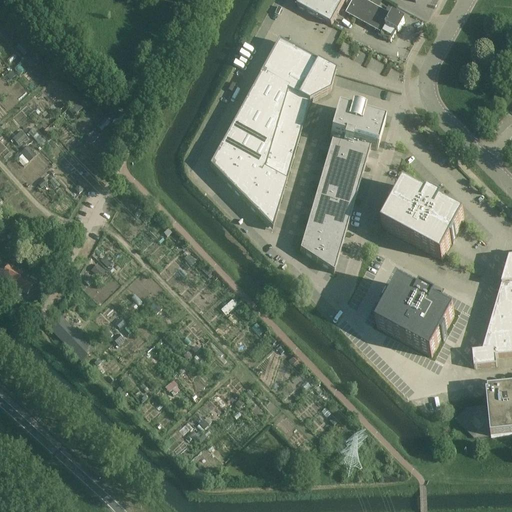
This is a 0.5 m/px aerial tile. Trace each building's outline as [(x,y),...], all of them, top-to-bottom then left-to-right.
[(332,27),(346,0),(301,0),(297,8),(332,27)] [(399,34),(406,21),(393,14),(391,16),(362,0),(353,0),(346,15),(379,34),(378,36),(391,43),(396,33),(399,34)] [(25,49),(28,46),(23,41),(16,49),(24,56),(28,53),(25,49)] [(272,232),(274,227),(293,160),(309,105),(330,94),(336,74),(278,42),(209,168),(272,232)] [(11,73),(6,78),(10,82),(15,77),(11,73)] [(77,110),(73,107),(68,112),(72,115),(77,110)] [(365,116),(356,113),(351,112),(350,116),(337,112),(336,113),(337,113),(330,138),(333,139),(299,252),(334,274),(370,150),(377,152),(384,127),(385,127),(385,126),(364,120),(365,116)] [(124,122),(117,119),(114,125),(122,129),(124,122)] [(50,138),(53,134),(47,129),(44,132),(50,138)] [(18,135),(12,140),(19,147),(24,141),(18,135)] [(21,154),(30,163),(36,156),(27,147),(21,154)] [(84,188),(93,179),(86,173),(77,182),(84,188)] [(48,182),(45,178),(37,186),(41,190),(47,184),(46,183),(48,182)] [(442,262),(452,244),(453,245),(457,239),(455,238),(464,222),(465,220),(442,208),(443,205),(430,197),(428,201),(405,188),(404,190),(396,205),(394,204),(390,211),(392,212),(382,229),(442,262)] [(147,224),(151,220),(145,214),(141,218),(147,224)] [(111,264),(105,257),(100,262),(107,268),(111,264)] [(10,288),(26,297),(34,282),(40,270),(24,261),(17,274),(10,288)] [(511,261),(510,262),(507,272),(483,353),(473,354),(475,370),(497,368),(497,359),(511,357),(511,261)] [(104,271),(97,265),(91,272),(98,278),(104,271)] [(386,311),(377,329),(432,359),(441,341),(444,342),(447,335),(445,334),(454,319),(455,317),(435,306),(437,303),(421,294),(419,297),(400,287),(396,294),(390,304),(388,303),(384,310),(386,311)] [(158,307),(155,303),(150,308),(153,312),(158,307)] [(81,338),(83,336),(76,329),(74,331),(60,317),(48,328),(76,358),(88,347),(81,338)] [(115,344),(122,339),(119,335),(112,341),(115,344)] [(276,342),(271,337),(268,341),(273,346),(276,342)] [(203,352),(199,357),(203,361),(208,356),(203,352)] [(292,366),(297,372),(301,368),(295,363),(292,366)] [(487,394),(491,439),(511,436),(511,388),(488,391),(489,394),(487,394)] [(248,400),(253,395),(249,392),(244,397),(248,400)] [(243,404),(240,401),(235,405),(238,409),(243,404)] [(475,436),(474,415),(484,415),(484,409),(457,410),(457,427),(466,427),(466,436),(475,436)] [(343,420),(338,414),(334,418),(339,424),(343,420)] [(204,431),(209,427),(204,422),(200,426),(204,431)] [(273,472),(266,478),(271,483),(278,477),(273,472)]
